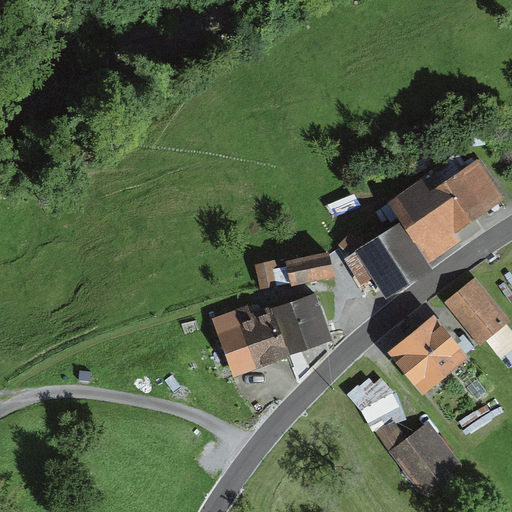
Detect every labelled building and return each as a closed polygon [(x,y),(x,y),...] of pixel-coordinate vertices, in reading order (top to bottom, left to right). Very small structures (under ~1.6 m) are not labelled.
[(439,184),(464,227),(509,201),(485,158),(439,184)] [(434,176),(398,196),(433,256),(468,235),(464,227),(439,184),(434,176)] [(377,272),(390,294),(434,268),(405,220),(349,253),(365,280),(377,272)] [(336,252),(297,261),(299,267),(282,271),(279,259),(263,263),(267,281),(278,278),(281,293),(299,288),(298,284),(341,274),(336,252)] [(511,318),(481,281),(454,303),(490,346),(493,344),(504,357),(511,350),(511,332),(511,331),(511,330),(511,318)] [(321,297),(281,310),(298,359),(338,345),(321,297)] [(251,307),(214,320),(233,376),(259,367),(262,378),(293,368),(272,308),(254,314),(251,307)] [(473,364),(438,320),(392,357),(427,400),(473,364)] [(91,369),(89,369),(90,383),(109,382),(108,367),(91,369)] [(352,391),(366,413),(395,394),(381,373),(352,391)] [(421,433),(394,455),(428,498),(456,476),(421,433)]
